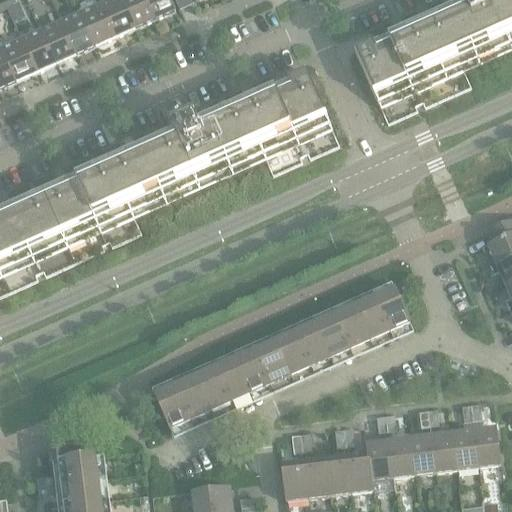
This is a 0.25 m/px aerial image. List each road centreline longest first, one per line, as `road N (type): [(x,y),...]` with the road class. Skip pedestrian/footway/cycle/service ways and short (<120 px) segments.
road 1 (tertiary): [(0,360),(387,190)]
road 2 (tertiary): [(373,161),(0,328)]
road 3 (residential): [(0,164),(313,24)]
road 4 (residential): [(262,415),(447,335)]
road 5 (tertiary): [(511,99),(373,161)]
road 6 (residential): [(373,161),(313,24)]
road 7 (tertiary): [(387,190),(511,134)]
